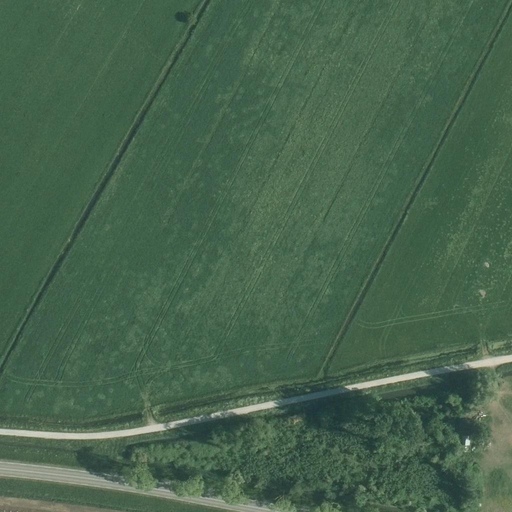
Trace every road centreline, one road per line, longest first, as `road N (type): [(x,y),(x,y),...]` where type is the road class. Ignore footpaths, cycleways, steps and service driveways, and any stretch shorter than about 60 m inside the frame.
road 1 (unclassified): [(511,357),(146,430),(0,432)]
road 2 (primary): [(277,511),(0,469)]
